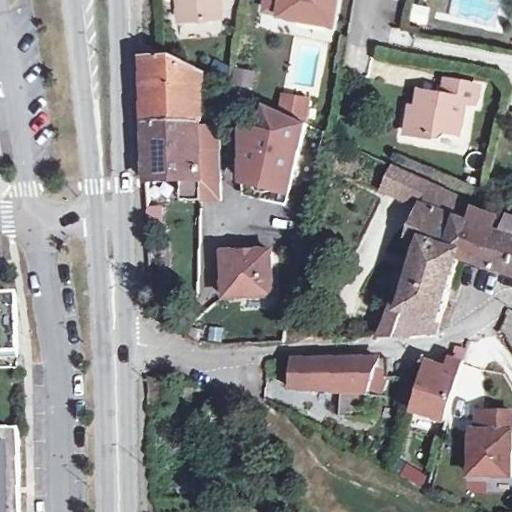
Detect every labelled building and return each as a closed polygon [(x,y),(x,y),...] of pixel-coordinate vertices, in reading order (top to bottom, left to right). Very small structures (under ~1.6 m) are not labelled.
[(176,0),(177,28),(222,27),(221,0),(176,0)] [(268,0),(265,16),(332,33),(340,0),(268,0)] [(435,13),(421,11),(418,25),(432,27),(435,13)] [(147,113),(203,110),(203,82),(176,69),(162,70),(165,63),(146,54),(147,113)] [(250,86),(254,68),(238,65),(234,83),(250,86)] [(412,112),(405,136),(431,142),(441,137),(458,141),(467,106),(476,109),(480,93),(447,86),(444,99),(422,95),(417,113),(412,112)] [(291,201),(304,133),(301,132),(307,110),(285,106),(281,122),(262,112),(261,143),(243,140),(243,191),(291,201)] [(202,130),(203,110),(147,113),(148,134),(202,130)] [(202,130),(148,134),(148,192),(200,188),(201,210),(222,209),(222,135),(202,130)] [(391,315),(440,330),(459,266),(468,235),(422,214),(408,243),(422,249),(406,302),(395,300),(391,315)] [(468,235),(459,266),(480,273),(491,245),(497,230),(472,223),(468,235)] [(503,248),(491,245),(480,273),(511,283),(511,230),(503,248)] [(274,261),(227,263),(229,307),(277,305),(274,261)] [(0,344),(17,344),(17,315),(17,295),(0,295),(0,344)] [(440,330),(391,315),(382,343),(437,340),(440,330)] [(185,349),(201,351),(200,339),(186,338),(185,349)] [(17,344),(0,344),(0,354),(17,355),(17,344)] [(448,434),(466,367),(461,366),(458,368),(450,369),(448,376),(430,370),(426,386),(415,425),(448,434)] [(379,368),(293,369),(291,393),(340,399),(338,421),(366,423),(368,401),(379,368)] [(152,386),(151,417),(167,416),(166,388),(152,386)] [(248,443),(250,436),(218,409),(206,423),(229,443),(234,440),(243,447),(248,443)] [(511,422),(490,421),(488,440),(488,447),(478,446),(475,484),(511,486),(511,422)] [(17,511),(16,432),(0,431),(0,511),(17,511)] [(395,474),(424,489),(431,475),(402,461),(395,474)]
